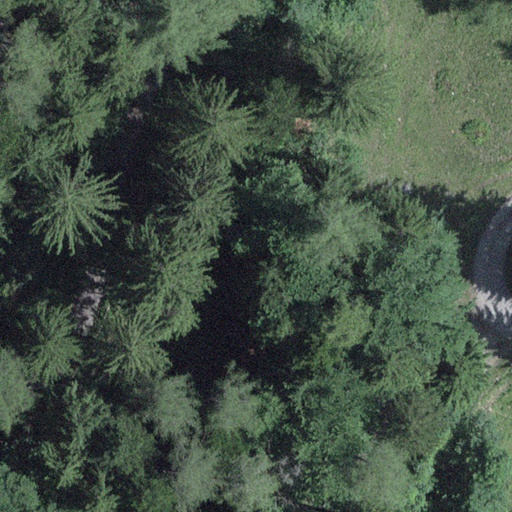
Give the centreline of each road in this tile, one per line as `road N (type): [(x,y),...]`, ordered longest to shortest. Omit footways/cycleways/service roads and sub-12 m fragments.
road 1 (track): [(0,373),(34,377),(61,361),(81,335),(114,179),(140,101),(199,0)]
road 2 (track): [(501,315),(407,511)]
